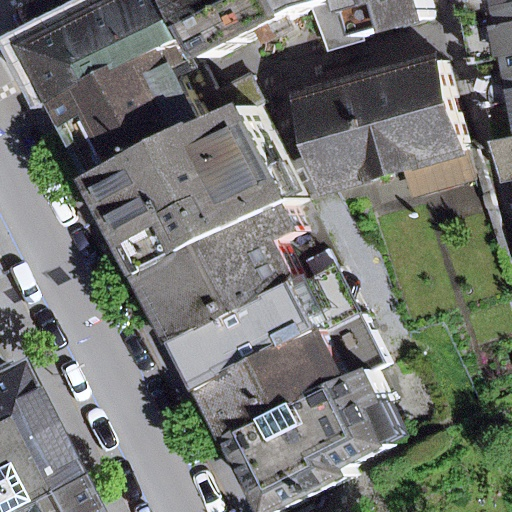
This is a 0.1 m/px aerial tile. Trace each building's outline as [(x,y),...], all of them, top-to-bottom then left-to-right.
[(191,0),(141,0),(46,49),(73,102),(195,40),(196,43),(210,37),(212,36),(191,0)] [(212,40),(221,59),(306,15),(297,0),(191,0),(212,36),(210,37),(212,40)] [(348,0),(359,0),(370,38),(438,19),(433,0),(297,0),(306,15),(319,9),(320,9),(348,0)] [(348,0),(320,9),(319,9),(333,48),(370,38),(359,0),(348,0)] [(511,9),(511,6),(511,0),(472,0),(476,16),(511,9)] [(511,75),(511,6),(511,9),(476,16),(488,80),(511,75)] [(115,183),(222,128),(208,100),(222,93),(198,46),(212,40),(210,37),(196,43),(195,40),(73,102),(115,183)] [(312,101),(337,189),(416,168),(474,150),(450,62),(312,101)] [(511,141),(511,75),(488,80),(508,143),(511,141)] [(222,128),(263,107),(270,104),(256,76),(249,80),(222,93),(208,100),(222,128)] [(263,107),(222,128),(115,183),(161,273),(298,204),(300,207),(311,202),(263,107)] [(423,192),(481,176),(474,150),(416,168),(423,192)] [(298,204),(161,273),(197,342),(312,284),(291,242),(311,231),(300,207),(298,204)] [(312,284),(197,342),(221,391),(336,332),(312,284)] [(336,332),(221,391),(246,439),(361,380),(380,371),(393,364),(369,316),(336,332)] [(0,507),(63,476),(5,363),(0,365),(0,507)] [(288,511),(362,475),(358,468),(400,446),(381,407),(395,401),(380,371),(361,380),(246,439),(281,511),(288,511)] [(400,446),(420,436),(400,398),(395,401),(381,407),(400,446)] [(81,511),(63,476),(0,507),(0,511),(81,511)]
